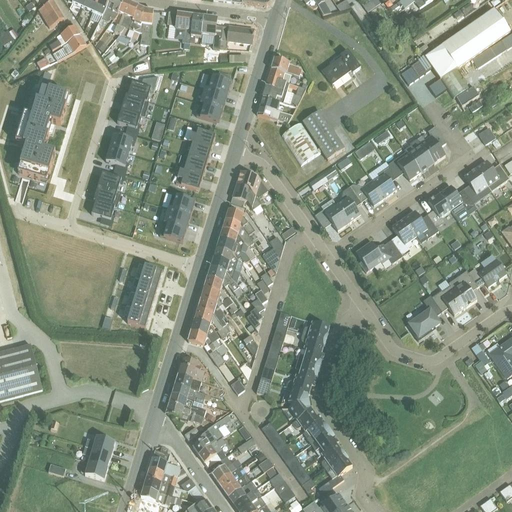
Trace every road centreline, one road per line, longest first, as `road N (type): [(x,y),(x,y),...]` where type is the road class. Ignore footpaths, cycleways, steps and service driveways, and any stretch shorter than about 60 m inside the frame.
road 1 (residential): [(327,255),(467,158),(413,79)]
road 2 (residential): [(364,307),(344,319),(319,401),(368,471),(363,493),(376,511)]
road 3 (residential): [(511,309),(429,359),(392,347),(364,307)]
road 4 (tertiary): [(199,267),(152,421)]
road 5 (residential): [(112,81),(67,227)]
road 6 (residential): [(233,154),(263,164),(327,255)]
road 7 (tertiary): [(275,18),(233,154)]
road 8 (residential): [(199,267),(67,227)]
road 9 (residential): [(275,18),(147,0)]
